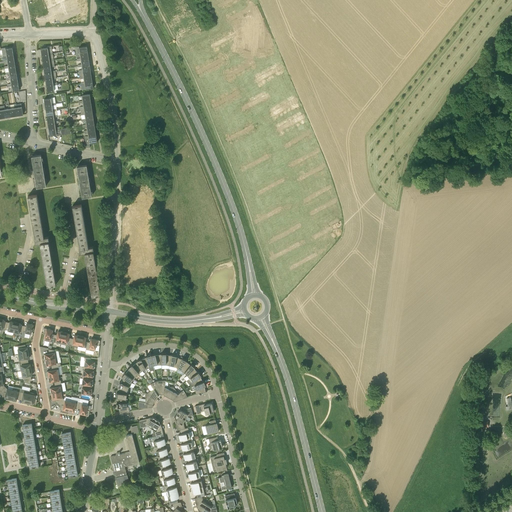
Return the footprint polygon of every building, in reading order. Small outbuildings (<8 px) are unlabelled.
[(48,53),(52,52),(51,46),(47,47),(48,48),(41,49),(42,55),(48,54),(48,53)] [(49,59),(53,58),(52,52),(48,53),(48,54),(42,55),(43,61),(49,60),(49,59)] [(50,65),(54,64),(53,58),(49,59),(49,60),(43,61),(44,67),(50,66),(50,65)] [(51,71),(55,70),(54,64),(50,65),(50,66),(44,67),(45,73),(51,72),(51,71)] [(52,77),(56,76),(55,70),(51,71),(51,72),(45,73),(45,79),(52,78),(52,77)] [(53,83),(57,83),(56,76),(52,77),(52,78),(45,79),(46,85),(53,84),(53,83)] [(56,90),(58,90),(57,83),(53,83),(53,84),(46,85),(47,91),(54,90),(56,90)] [(83,101),(91,100),(90,94),(78,96),(79,103),(83,102),(83,101)] [(84,107),(92,106),(91,100),(83,101),(83,102),(79,103),(80,109),(84,108),(84,107)] [(16,108),(17,115),(23,114),(21,104),(16,104),(16,103),(14,104),(15,108),(16,108)] [(9,104),(8,105),(9,109),(10,109),(11,116),(17,115),(16,108),(15,108),(14,104),(9,104)] [(85,113),(92,112),(92,106),(84,107),(84,108),(80,109),(81,115),(85,114),(85,113)] [(86,119),(93,118),(92,112),(85,113),(85,114),(81,115),(82,121),(86,120),(86,119)] [(87,125),(94,124),(93,118),(86,119),(86,120),(82,121),(83,125),(82,125),(83,127),(87,126),(87,125)] [(88,131),(95,130),(94,124),(87,125),(87,126),(83,127),(84,133),(88,132),(88,131)] [(89,137),(96,136),(95,130),(88,131),(88,132),(84,133),(85,139),(84,139),(89,138),(89,137)] [(86,145),(90,145),(89,143),(97,142),(96,136),(89,137),(89,138),(84,139),(85,143),(86,145)] [(33,167),(43,165),(41,155),(31,156),(33,167)] [(35,177),(44,175),(43,165),(33,167),(35,177)] [(79,177),(88,175),(86,165),(77,166),(79,177)] [(44,175),(35,177),(37,187),(46,186),(44,175)] [(80,187),(90,185),(88,175),(79,177),(80,187)] [(90,185),(80,187),(82,197),(92,196),(90,185)] [(130,196),(132,206),(154,203),(153,193),(130,196)] [(35,239),(36,244),(40,243),(47,286),(56,284),(49,242),(48,237),(44,237),(37,195),(28,196),(35,239)] [(79,249),(80,254),(85,253),(85,254),(92,296),(101,294),(100,294),(93,251),(94,251),(93,247),(88,247),(81,204),(72,206),(73,206),(80,249),(79,249)] [(141,212),(123,215),(132,275),(150,272),(141,212)] [(16,322),(10,321),(10,322),(10,324),(7,323),(5,329),(14,331),(16,322)] [(21,336),(23,327),(21,326),(21,324),(16,322),(14,331),(13,334),(21,336)] [(31,334),(31,331),(33,332),(34,328),(32,327),(33,324),(33,325),(33,324),(27,323),(26,327),(23,327),(21,336),(24,337),(25,333),(31,334)] [(53,342),(54,334),(52,334),(52,330),(44,328),(43,333),(46,334),(44,340),(53,342)] [(53,342),(61,344),(64,332),(58,331),(57,335),(54,334),(53,342)] [(69,345),(71,338),(68,337),(69,333),(64,332),(61,344),(69,345)] [(78,346),(80,336),(75,335),(74,339),(71,338),(69,345),(78,347),(78,346)] [(86,337),(80,336),(78,346),(86,348),(88,342),(85,341),(86,337)] [(88,342),(86,348),(86,349),(94,351),(96,345),(99,346),(100,340),(91,338),(90,342),(88,342)] [(24,345),(17,346),(19,354),(28,352),(27,347),(24,347),(24,345)] [(45,360),(57,358),(55,350),(48,349),(49,353),(44,354),(45,360)] [(19,363),(27,361),(26,358),(29,358),(28,352),(19,354),(18,354),(19,363)] [(158,363),(158,364),(162,364),(162,363),(161,363),(161,355),(156,355),(155,353),(150,355),(153,364),(158,363)] [(166,363),(166,364),(170,365),(170,364),(172,356),(171,356),(166,354),(166,353),(161,353),(161,355),(161,363),(162,363),(166,363)] [(171,356),(172,356),(170,364),(174,365),(174,366),(177,368),(178,367),(181,359),(176,357),(177,355),(172,354),(171,356)] [(153,364),(150,355),(146,356),(146,357),(141,360),(145,367),(149,366),(151,369),(155,368),(153,364)] [(91,358),(86,357),(84,357),(84,360),(85,361),(85,366),(90,367),(95,367),(96,362),(90,361),(91,358)] [(51,367),(58,366),(61,366),(60,363),(58,363),(57,358),(45,360),(46,365),(51,364),(51,367)] [(142,370),(142,369),(145,367),(141,360),(141,358),(136,361),(137,362),(133,365),(133,366),(138,372),(139,373),(142,370)] [(181,370),(184,373),(185,372),(190,365),(186,361),(186,360),(182,358),(181,359),(178,367),(182,369),(181,370)] [(21,371),(31,369),(30,363),(30,364),(27,364),(27,361),(19,363),(21,371)] [(134,379),(136,376),(135,375),(138,372),(133,366),(133,365),(132,364),(128,368),(129,369),(126,373),(133,378),(134,379)] [(189,378),(197,372),(194,368),(195,367),(191,364),(190,365),(185,372),(188,374),(187,375),(189,378)] [(57,369),(59,369),(58,366),(51,367),(52,370),(47,371),(48,376),(58,375),(57,369)] [(84,375),(89,376),(94,376),(95,371),(89,370),(90,367),(85,366),(83,366),(83,369),(82,375),(84,375)] [(31,369),(21,371),(22,377),(23,376),(23,379),(30,378),(29,375),(32,375),(31,369)] [(198,371),(197,372),(189,378),(187,380),(190,384),(191,386),(195,385),(203,381),(202,381),(200,376),(201,375),(198,371)] [(130,386),(132,382),(131,382),(133,378),(126,373),(125,372),(122,376),(123,377),(121,382),(129,386),(130,386)] [(58,375),(48,376),(49,382),(54,381),(54,384),(61,383),(61,380),(59,380),(58,375)] [(94,379),(88,379),(89,376),(84,375),(82,375),(82,378),(83,378),(83,384),(88,385),(93,385),(94,379)] [(166,394),(165,395),(168,396),(173,386),(165,386),(165,380),(164,380),(162,380),(161,380),(159,380),(158,380),(157,381),(161,394),(162,394),(164,394),(164,393),(166,394)] [(158,396),(161,394),(157,381),(156,381),(154,382),(152,382),(150,384),(153,389),(147,393),(146,394),(155,400),(157,397),(156,396),(157,395),(158,396)] [(195,385),(196,389),(195,389),(196,394),(199,393),(206,391),(205,391),(204,386),(206,385),(204,381),(202,381),(203,381),(195,385)] [(119,387),(118,392),(118,393),(127,394),(128,394),(129,390),(127,390),(129,386),(121,382),(119,382),(118,386),(119,387)] [(51,393),(61,391),(60,386),(61,386),(61,383),(54,384),(55,387),(50,388),(51,393)] [(93,388),(87,388),(88,385),(83,384),(81,384),(81,387),(82,387),(81,394),(86,395),(86,393),(92,394),(93,388)] [(0,391),(3,393),(2,397),(11,399),(13,390),(7,389),(5,386),(0,391)] [(13,386),(13,390),(11,399),(16,400),(17,397),(19,398),(21,392),(21,389),(22,388),(13,386)] [(183,390),(178,393),(173,386),(168,396),(171,398),(172,397),(172,398),(173,400),(174,402),(187,397),(185,392),(183,390)] [(19,398),(22,398),(22,401),(21,401),(27,402),(29,393),(29,392),(30,391),(21,389),(21,392),(19,398)] [(63,399),(62,397),(61,391),(51,393),(52,402),(56,401),(58,404),(63,399)] [(35,393),(31,393),(29,392),(29,393),(27,402),(36,404),(37,399),(34,398),(35,393)] [(116,397),(117,397),(118,403),(128,402),(128,398),(126,398),(127,394),(118,393),(118,392),(117,392),(116,397)] [(139,404),(138,404),(139,409),(153,407),(153,405),(153,403),(152,403),(152,402),(153,402),(155,400),(146,394),(145,402),(139,401),(139,403),(139,404)] [(65,400),(63,399),(58,404),(60,406),(59,409),(68,411),(70,401),(65,400)] [(79,402),(76,401),(76,403),(70,401),(68,411),(74,413),(75,407),(78,408),(79,402)] [(89,410),(86,410),(87,405),(82,404),(82,402),(79,402),(78,408),(81,409),(80,414),(88,416),(89,410)] [(118,403),(116,403),(117,408),(118,408),(120,413),(119,413),(126,411),(130,411),(130,410),(129,409),(132,409),(131,406),(130,402),(128,402),(118,403)] [(205,410),(206,414),(214,412),(212,403),(204,405),(203,404),(195,406),(197,414),(201,413),(201,411),(205,410)] [(193,414),(191,408),(188,409),(188,408),(183,409),(184,410),(183,410),(182,410),(178,411),(177,412),(176,414),(185,419),(187,416),(191,415),(193,414)] [(175,422),(176,427),(177,427),(178,430),(181,429),(185,428),(183,422),(185,419),(176,414),(174,417),(175,417),(175,420),(176,421),(176,422),(175,422)] [(148,426),(151,428),(156,419),(154,417),(153,417),(154,417),(150,418),(148,419),(148,418),(143,419),(144,420),(139,421),(141,428),(148,426)] [(160,434),(160,435),(162,434),(162,431),(162,430),(161,426),(160,426),(160,424),(159,421),(160,420),(158,420),(156,419),(151,428),(154,429),(156,436),(160,434)] [(206,425),(208,434),(219,431),(217,425),(215,419),(209,421),(210,421),(211,424),(206,425)] [(126,424),(126,433),(138,432),(138,423),(126,424)] [(183,439),(190,437),(188,427),(185,428),(181,429),(182,434),(178,435),(180,440),(183,439)] [(125,466),(139,462),(132,434),(126,435),(130,451),(111,456),(114,468),(119,467),(120,470),(125,468),(125,466)] [(162,444),(166,443),(164,438),(163,438),(162,434),(160,435),(160,434),(156,436),(153,436),(155,446),(162,444)] [(212,449),(213,450),(220,448),(222,448),(223,447),(222,443),(221,439),(219,440),(218,439),(217,436),(212,437),(209,438),(210,442),(211,442),(212,449)] [(186,449),(193,447),(190,437),(183,439),(185,443),(181,444),(182,450),(186,449)] [(158,456),(164,454),(168,453),(167,448),(163,449),(162,444),(155,446),(158,456)] [(188,458),(195,456),(193,447),(186,449),(187,453),(183,454),(185,459),(188,458)] [(211,462),(215,461),(217,471),(227,468),(225,463),(227,463),(226,458),(225,458),(224,452),(217,454),(217,455),(210,457),(211,462)] [(167,464),(171,463),(169,457),(166,458),(164,454),(158,456),(160,465),(167,464)] [(191,468),(198,466),(195,456),(188,458),(189,463),(186,464),(187,469),(191,468)] [(169,473),(169,474),(173,473),(172,467),(168,468),(167,464),(160,465),(162,475),(169,473)] [(193,478),(200,476),(198,466),(191,468),(192,472),(188,473),(189,479),(193,478)] [(118,486),(122,485),(122,486),(125,485),(125,483),(129,482),(127,474),(125,468),(120,470),(116,470),(114,471),(116,477),(115,477),(118,486)] [(172,483),(173,483),(175,482),(174,477),(170,478),(169,474),(169,473),(162,475),(165,485),(172,483)] [(227,489),(226,488),(233,486),(231,486),(230,480),(229,480),(228,478),(230,477),(230,474),(230,473),(222,475),(222,476),(219,477),(220,483),(223,482),(224,485),(221,486),(222,490),(227,489)] [(192,488),(203,486),(200,476),(193,478),(194,482),(191,483),(192,488)] [(174,487),(173,483),(172,483),(165,485),(161,486),(162,491),(165,492),(167,491),(167,494),(178,492),(177,487),(174,487)] [(197,493),(198,497),(202,496),(205,495),(203,486),(192,488),(193,494),(197,493)] [(170,504),(173,503),(177,502),(175,498),(179,497),(178,492),(167,494),(170,504)] [(226,500),(225,500),(228,509),(235,507),(235,505),(235,504),(237,504),(236,499),(235,500),(235,498),(234,493),(225,495),(226,500)] [(200,511),(201,511),(207,504),(204,502),(202,496),(198,497),(195,498),(196,501),(195,501),(196,506),(197,505),(198,506),(198,507),(198,511),(200,511)] [(175,509),(172,511),(182,511),(181,511),(182,510),(182,509),(183,509),(181,505),(180,505),(180,502),(177,502),(173,503),(175,509)] [(94,511),(103,511),(104,511),(102,511),(103,506),(102,505),(101,503),(97,503),(98,505),(93,504),(92,509),(95,510),(94,511)]
